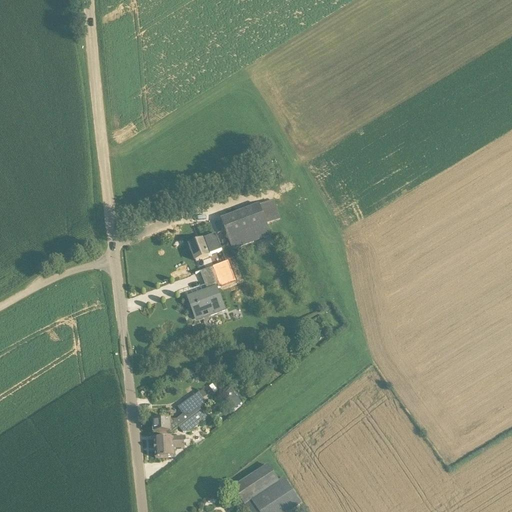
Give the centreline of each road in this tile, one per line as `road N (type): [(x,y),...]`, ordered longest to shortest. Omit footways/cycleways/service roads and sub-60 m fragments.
road 1 (tertiary): [(114,258),(86,0)]
road 2 (tertiary): [(140,511),(114,258)]
road 3 (unclassified): [(0,309),(66,272),(114,258)]
